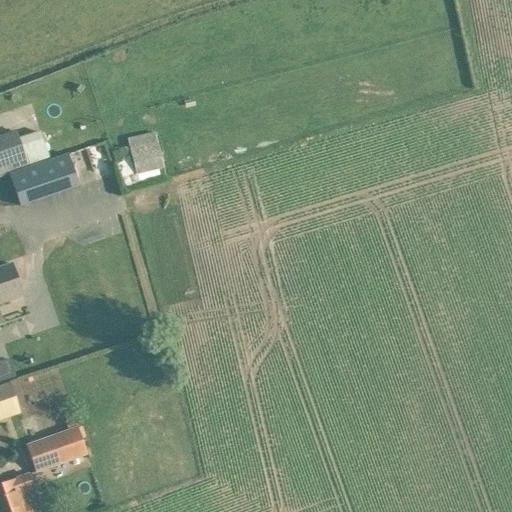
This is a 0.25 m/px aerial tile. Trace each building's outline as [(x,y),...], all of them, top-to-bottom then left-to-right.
[(0,176),(28,167),(26,161),(16,131),(0,136),(0,176)] [(155,132),(127,139),(136,175),(163,168),(155,132)] [(98,176),(107,174),(100,146),(73,152),(80,183),(99,179),(98,176)] [(27,168),(10,173),(21,208),(38,202),(27,168)] [(0,267),(0,321),(28,312),(24,298),(12,264),(0,267)] [(8,359),(0,361),(0,380),(14,375),(8,359)] [(0,420),(19,414),(9,383),(0,385),(0,420)] [(65,422),(68,431),(26,447),(36,473),(87,455),(77,428),(74,419),(65,422)] [(0,511),(33,511),(26,491),(33,489),(28,474),(0,484),(0,511)]
